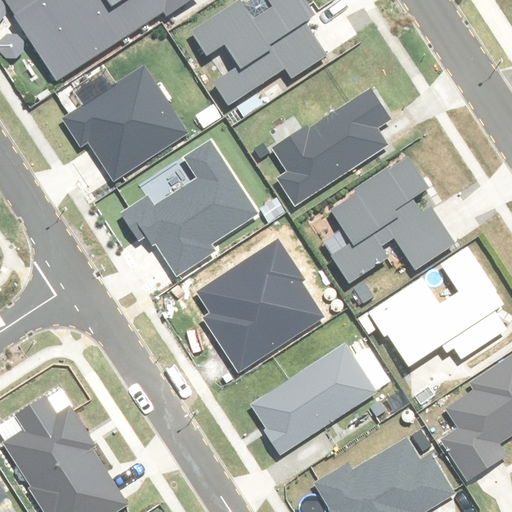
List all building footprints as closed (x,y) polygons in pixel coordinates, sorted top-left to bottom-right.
[(3,0),(57,82),(164,13),(167,17),(190,0),(3,0)] [(221,86),(231,104),(288,72),(292,80),(329,59),(295,0),(266,0),(270,7),(251,17),(246,8),(197,35),(210,58),(228,48),(243,73),(221,86)] [(145,72),(64,124),(85,156),(91,152),(114,186),(188,138),(145,72)] [(371,97),(272,154),(286,177),(275,183),(289,208),(388,151),(377,132),(388,126),(371,97)] [(145,202),(126,215),(150,252),(157,247),(177,278),(212,256),(206,247),(257,215),(212,145),(184,162),(196,182),(151,211),(145,202)] [(407,166),(329,216),(350,249),(329,263),(343,284),(397,249),(412,272),(452,247),(430,213),(419,220),(407,201),(423,191),(407,166)] [(277,244),(196,297),(209,316),(203,320),(239,374),(325,319),(277,244)] [(365,314),(406,382),(446,359),(454,373),(511,338),(511,331),(504,318),(511,312),(511,308),(475,247),(439,269),(457,298),(438,309),(421,280),(365,314)] [(377,397),(345,347),(248,410),(281,460),(377,397)] [(471,395),(443,411),(455,431),(440,440),(466,482),(502,460),(494,448),(511,436),(511,359),(467,387),(471,395)] [(59,424),(44,401),(17,419),(30,439),(6,454),(44,511),(118,511),(124,508),(87,453),(96,447),(74,415),(59,424)] [(347,467),(313,487),(328,511),(423,511),(452,494),(430,458),(417,465),(405,444),(352,476),(347,467)]
